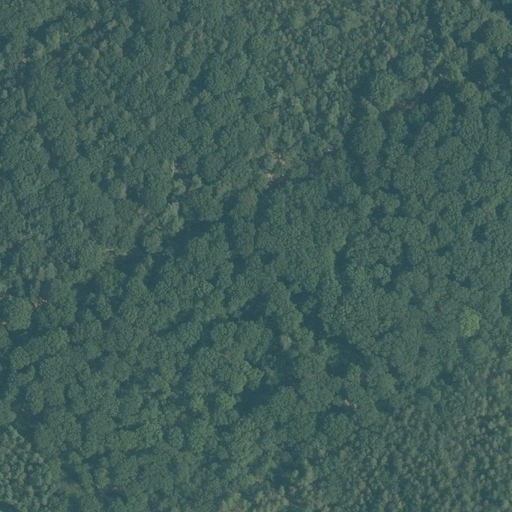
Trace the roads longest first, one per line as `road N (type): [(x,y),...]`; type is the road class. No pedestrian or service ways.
road 1 (track): [(511,64),(137,264)]
road 2 (track): [(137,264),(0,337)]
